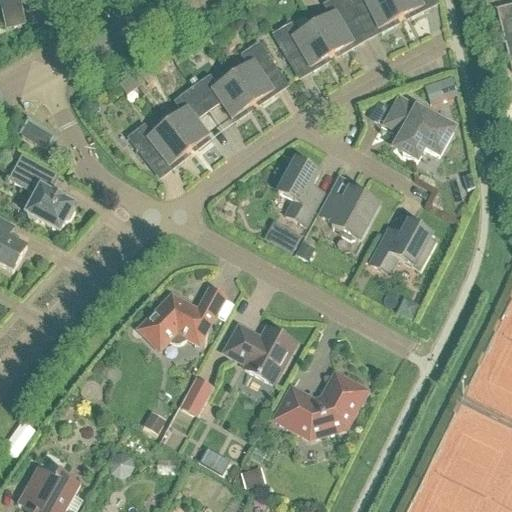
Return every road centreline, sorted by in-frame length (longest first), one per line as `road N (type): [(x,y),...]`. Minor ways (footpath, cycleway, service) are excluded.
road 1 (residential): [(168,217),(426,369)]
road 2 (residential): [(0,388),(116,260),(168,217)]
road 3 (residential): [(39,75),(88,169),(168,217)]
road 4 (residential): [(168,217),(312,118)]
road 5 (tertiary): [(39,75),(184,0)]
road 6 (residential): [(312,118),(456,43)]
road 7 (residential): [(428,201),(345,155),(312,118)]
